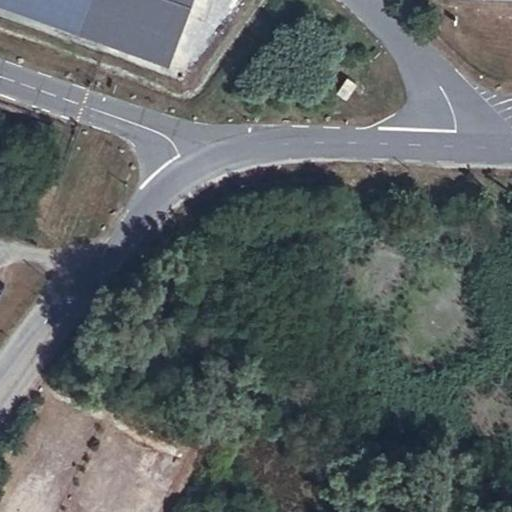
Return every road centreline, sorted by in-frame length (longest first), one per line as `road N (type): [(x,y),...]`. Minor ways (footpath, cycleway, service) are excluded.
road 1 (unclassified): [(511,145),(323,141),(249,150),(187,172)]
road 2 (unclassified): [(187,172),(0,404)]
road 3 (unclassified): [(0,76),(166,136),(187,172)]
